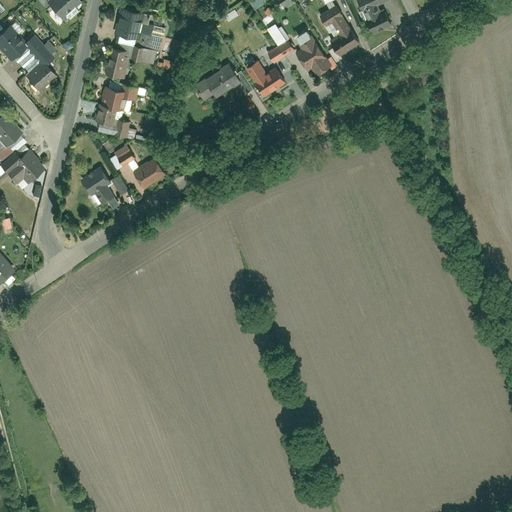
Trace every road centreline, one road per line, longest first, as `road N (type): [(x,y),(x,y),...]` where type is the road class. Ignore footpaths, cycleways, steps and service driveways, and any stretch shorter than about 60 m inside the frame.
road 1 (residential): [(413,28),(63,262)]
road 2 (residential): [(62,142),(96,0)]
road 3 (residential): [(63,262),(41,231),(62,142)]
